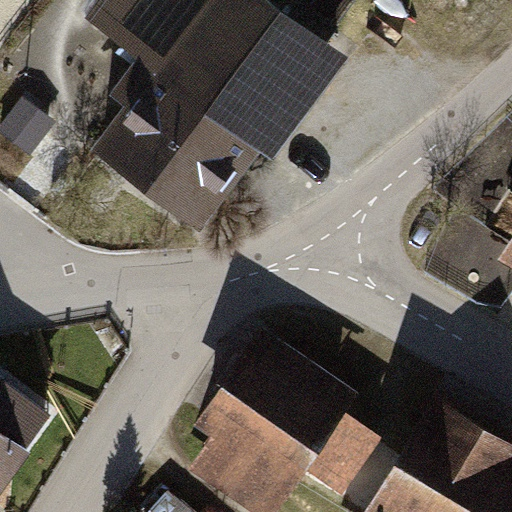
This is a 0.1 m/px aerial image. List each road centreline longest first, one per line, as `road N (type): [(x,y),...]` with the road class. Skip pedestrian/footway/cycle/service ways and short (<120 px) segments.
road 1 (residential): [(511,366),(379,288),(313,267),(238,277)]
road 2 (residential): [(66,511),(168,352),(238,277)]
road 3 (residential): [(238,277),(58,283)]
